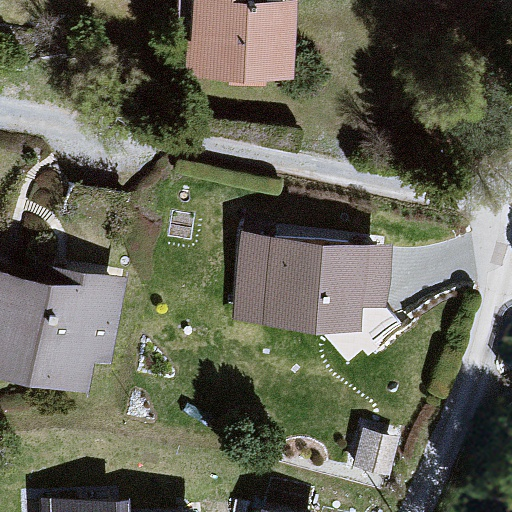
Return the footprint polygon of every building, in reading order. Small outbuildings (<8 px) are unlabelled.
[(180,0),(179,74),(287,76),(288,0),(180,0)] [(366,237),(258,233),(255,324),(351,328),(353,274),(365,274),(366,237)] [(69,279),(0,267),(0,378),(14,383),(78,395),(83,361),(101,363),(116,274),(71,271),(69,279)] [(105,511),(104,483),(28,485),(28,511),(105,511)] [(256,485),(251,511),(326,511),(329,496),(256,485)]
